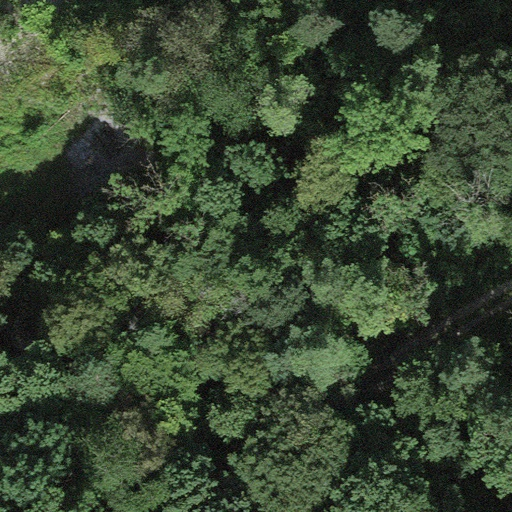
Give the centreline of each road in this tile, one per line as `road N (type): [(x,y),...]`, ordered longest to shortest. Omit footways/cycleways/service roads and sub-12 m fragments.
road 1 (track): [(511,140),(425,157),(238,156),(73,248)]
road 2 (track): [(227,511),(511,289)]
